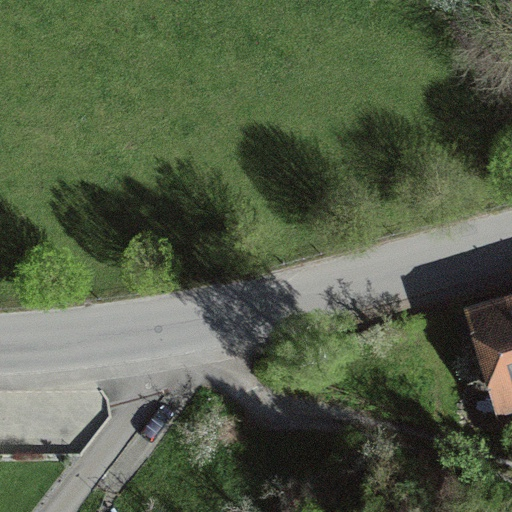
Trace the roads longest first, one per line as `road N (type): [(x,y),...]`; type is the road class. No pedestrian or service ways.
road 1 (unclassified): [(511,237),(119,337),(0,344)]
road 2 (unknown): [(511,468),(171,324)]
